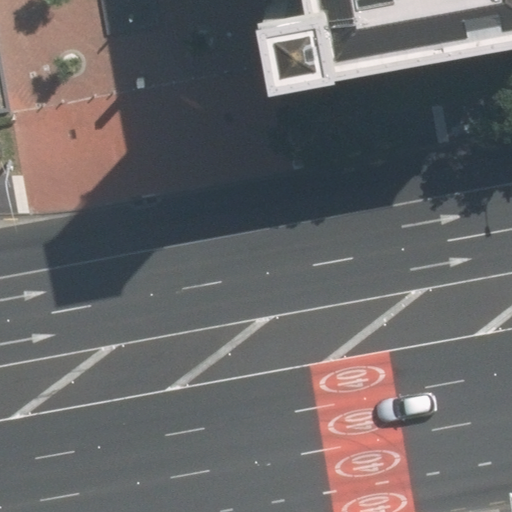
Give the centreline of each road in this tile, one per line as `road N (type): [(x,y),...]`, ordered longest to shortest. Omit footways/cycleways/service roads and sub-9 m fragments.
road 1 (primary): [(0,299),(511,200)]
road 2 (primary): [(511,411),(0,506)]
